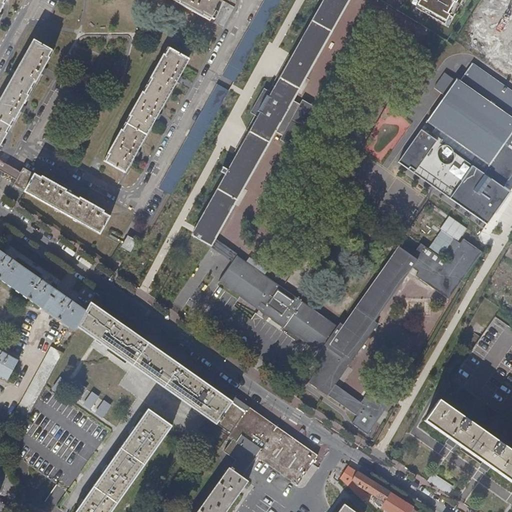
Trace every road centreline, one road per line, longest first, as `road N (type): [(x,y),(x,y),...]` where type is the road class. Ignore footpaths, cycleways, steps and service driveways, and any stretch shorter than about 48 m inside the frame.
road 1 (residential): [(336,445),(0,212)]
road 2 (residential): [(443,511),(336,445)]
